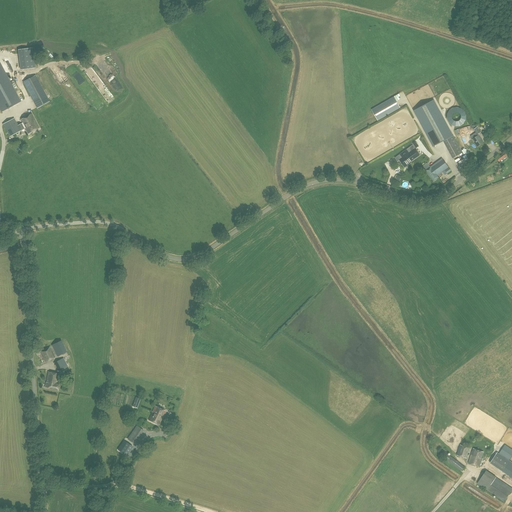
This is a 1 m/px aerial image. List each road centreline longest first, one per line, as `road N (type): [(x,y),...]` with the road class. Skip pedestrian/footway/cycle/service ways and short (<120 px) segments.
road 1 (unclassified): [(22,229),(112,224),(170,258),(187,259),(319,182),(358,183),(416,200),(441,195),(511,139)]
road 2 (unclassified): [(44,485),(22,229)]
